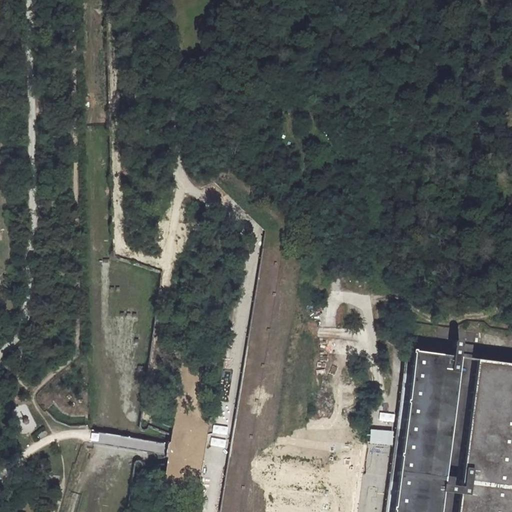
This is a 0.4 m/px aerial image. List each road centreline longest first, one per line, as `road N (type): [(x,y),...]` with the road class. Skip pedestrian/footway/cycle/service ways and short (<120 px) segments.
road 1 (track): [(210,511),(254,234),(178,174),(174,115)]
road 2 (track): [(377,511),(388,409),(365,310),(360,300),(335,298),(332,322)]
